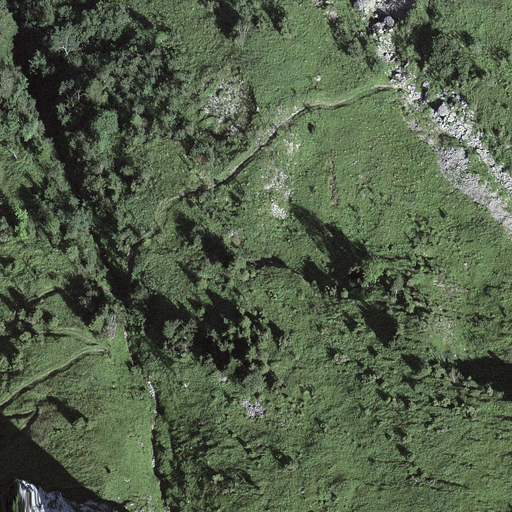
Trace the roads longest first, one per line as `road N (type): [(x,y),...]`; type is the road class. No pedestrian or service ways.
road 1 (motorway): [(511,487),(37,0)]
road 2 (motorway): [(0,281),(218,511)]
